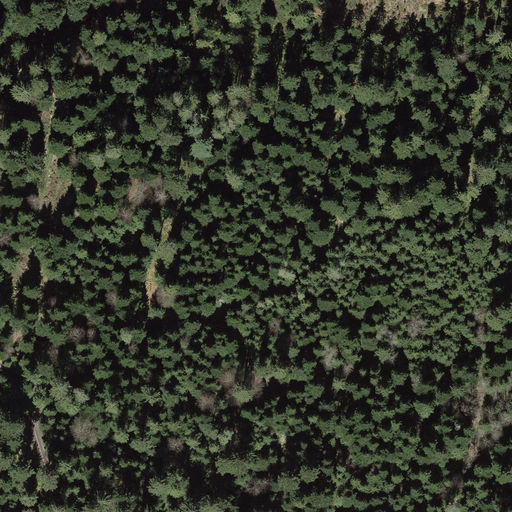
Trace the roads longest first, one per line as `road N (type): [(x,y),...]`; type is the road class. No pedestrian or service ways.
road 1 (track): [(141,7),(56,129),(34,246),(35,409)]
road 2 (track): [(62,511),(35,409),(0,367)]
road 3 (track): [(0,46),(149,0)]
